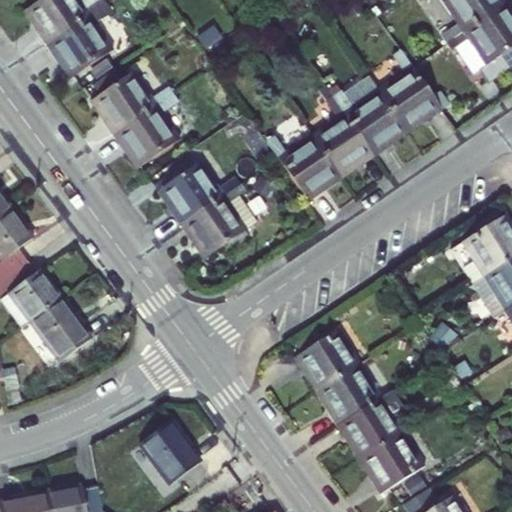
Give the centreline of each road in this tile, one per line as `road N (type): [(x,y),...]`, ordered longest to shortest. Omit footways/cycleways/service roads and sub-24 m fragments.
road 1 (residential): [(511,129),(191,348)]
road 2 (tertiary): [(0,87),(191,348)]
road 3 (residential): [(0,450),(108,407),(191,348)]
road 4 (tertiary): [(191,348),(314,511)]
